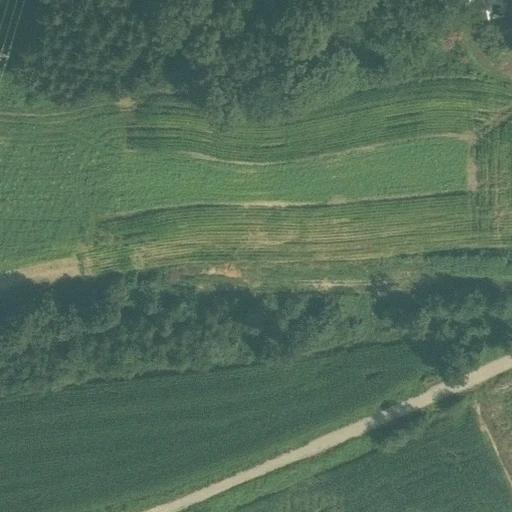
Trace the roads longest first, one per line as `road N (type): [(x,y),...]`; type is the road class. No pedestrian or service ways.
road 1 (track): [(0,284),(210,259),(233,282),(254,289),(511,289)]
road 2 (track): [(159,511),(511,357)]
